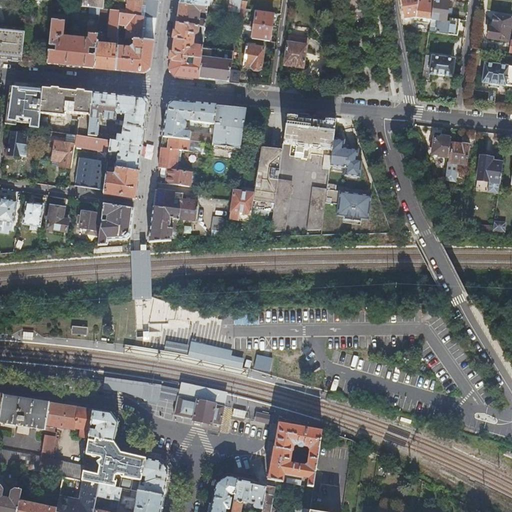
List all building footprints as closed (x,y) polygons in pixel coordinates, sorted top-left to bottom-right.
[(157,18),(159,0),(113,0),(127,2),(126,11),(141,13),(143,4),(148,4),(145,17),(157,18)] [(179,0),(180,2),(208,6),(208,0),(229,0),(228,10),(240,12),(241,7),(242,2),(241,0),(179,0)] [(402,0),(405,19),(416,17),(431,19),(433,0),(402,0)] [(436,32),(457,36),(459,19),(449,18),(449,22),(446,21),(448,0),(433,0),(431,19),(431,20),(438,21),(436,32)] [(180,2),(177,22),(199,25),(206,26),(206,20),(200,20),(197,17),(198,14),(201,12),(202,15),(207,15),(208,7),(208,6),(180,2)] [(103,35),(97,34),(94,68),(106,69),(115,70),(118,37),(119,24),(120,13),(120,10),(111,9),(111,14),(108,37),(111,37),(110,45),(102,45),(103,35)] [(271,26),(273,12),(256,9),(255,21),(251,20),(250,23),(271,26)] [(153,41),(157,18),(145,17),(141,16),(125,14),(120,13),(119,24),(125,25),(124,38),(127,38),(132,39),(153,41)] [(489,26),(488,38),(508,41),(511,25),(511,24),(511,17),(494,15),(492,27),(489,26)] [(64,21),(52,20),(51,29),(49,44),(47,63),(71,65),(94,68),(97,34),(97,32),(88,31),(88,39),(63,37),(64,21)] [(429,31),(436,32),(438,21),(431,20),(429,31)] [(0,58),(21,60),(25,28),(10,26),(10,22),(2,21),(1,26),(0,25),(0,58)] [(202,58),(203,47),(200,46),(196,46),(194,47),(193,49),(192,48),(192,46),(194,35),(198,33),(198,32),(199,25),(177,22),(171,60),(181,62),(182,56),(202,58)] [(252,38),(269,40),(271,26),(250,23),(250,26),(254,26),(252,38)] [(304,67),(308,37),(288,34),(284,64),(304,67)] [(150,67),(153,41),(132,39),(132,45),(131,45),(130,45),(129,46),(129,47),(129,48),(120,47),(121,45),(123,43),(123,40),(126,40),(127,38),(124,38),(118,37),(115,70),(131,71),(144,72),(150,67)] [(245,54),(244,67),(261,69),(264,47),(246,45),(245,54)] [(229,81),(231,69),(234,50),(203,47),(202,58),(199,78),(213,79),(229,81)] [(426,55),(422,79),(429,80),(430,74),(452,76),(454,58),(426,55)] [(191,77),(199,78),(202,58),(182,56),(181,62),(171,60),(170,70),(174,76),(191,77)] [(483,82),(511,85),(511,66),(485,63),(483,82)] [(229,81),(239,82),(241,70),(231,69),(229,81)] [(40,114),(43,88),(19,85),(19,90),(10,89),(4,123),(16,125),(16,120),(30,122),(29,128),(38,129),(40,114)] [(40,114),(50,115),(65,116),(65,112),(81,114),(81,117),(78,117),(76,135),(87,137),(88,135),(92,93),(43,88),(40,114)] [(116,113),(118,95),(92,93),(88,135),(96,136),(99,113),(103,113),(102,119),(112,121),(112,124),(114,124),(113,127),(117,127),(117,124),(115,124),(115,119),(116,113)] [(117,124),(143,128),(145,114),(146,103),(141,97),(118,95),(116,113),(124,114),(123,120),(115,119),(115,124),(117,124)] [(165,119),(162,136),(190,139),(195,140),(200,141),(212,142),(213,135),(183,130),(183,129),(184,129),(186,128),(187,122),(184,121),(184,120),(215,124),(217,105),(195,102),(173,100),(166,105),(165,119)] [(212,143),(228,145),(235,107),(226,106),(217,105),(215,124),(213,135),(212,142),(212,143)] [(240,147),(247,108),(241,107),(235,107),(228,145),(240,147)] [(333,142),(337,117),(310,114),(288,112),(283,143),(297,145),(296,151),(304,152),(305,151),(308,152),(308,146),(329,149),(328,155),(325,154),(323,168),(321,168),(321,172),(328,173),(328,169),(330,169),(333,142)] [(50,115),(40,114),(38,129),(44,129),(52,131),(62,132),(64,121),(50,119),(50,115)] [(115,141),(141,145),(141,141),(143,128),(117,124),(117,127),(115,141)] [(44,129),(41,148),(49,150),(52,131),(44,129)] [(19,155),(25,155),(28,134),(11,132),(8,154),(19,155)] [(438,156),(448,157),(451,137),(449,137),(449,133),(443,133),(442,136),(441,136),(440,137),(434,136),(432,153),(438,154),(438,156)] [(115,162),(107,161),(106,166),(116,168),(137,171),(139,158),(141,145),(115,141),(87,137),(76,135),(75,135),(74,145),(75,145),(75,146),(81,147),(108,151),(108,154),(111,154),(112,152),(115,153),(117,151),(119,151),(118,154),(117,154),(116,155),(115,162)] [(162,136),(161,146),(179,149),(181,149),(188,150),(190,139),(162,136)] [(190,139),(188,150),(193,150),(198,151),(200,141),(195,140),(190,139)] [(59,166),(71,168),(72,160),(74,145),(54,141),(51,160),(60,161),(59,166)] [(452,143),(449,162),(466,164),(468,150),(470,150),(470,147),(471,147),(471,146),(463,145),(452,143)] [(278,179),(283,146),(271,144),(270,149),(261,148),(255,189),(252,207),(273,211),(278,179)] [(161,146),(160,157),(178,159),(179,149),(161,146)] [(500,183),(502,163),(495,162),(492,162),(492,158),(481,156),(478,179),(489,181),(488,192),(498,193),(500,183)] [(79,157),(75,185),(89,187),(104,189),(103,193),(134,198),(137,171),(116,168),(115,174),(113,175),(108,174),(108,171),(106,171),(106,166),(107,161),(107,157),(105,157),(104,161),(79,157)] [(160,157),(158,167),(169,169),(176,170),(178,160),(178,159),(160,157)] [(176,170),(169,169),(167,183),(189,186),(190,180),(191,180),(192,172),(176,170)] [(273,211),(270,230),(285,229),(292,181),(278,179),(273,211)] [(322,229),(327,188),(313,186),(308,229),(322,229)] [(239,212),(251,214),(252,207),(255,189),(246,188),(246,192),(234,190),(229,218),(238,219),(239,212)] [(155,189),(153,206),(180,210),(181,200),(182,193),(155,189)] [(336,216),(367,220),(370,194),(329,190),(328,203),(337,204),(336,216)] [(9,200),(9,199),(0,197),(0,223),(4,224),(5,220),(12,221),(16,201),(9,200)] [(181,200),(180,210),(179,218),(187,219),(187,220),(194,221),(194,220),(196,220),(198,202),(181,200)] [(38,229),(38,226),(39,226),(43,204),(33,202),(32,204),(26,202),(23,223),(30,224),(29,228),(38,229)] [(128,238),(129,237),(132,215),(133,208),(103,203),(102,214),(107,215),(106,221),(101,220),(97,247),(106,246),(107,240),(128,238)] [(47,214),(46,216),(46,219),(48,219),(46,228),(66,231),(68,219),(66,219),(67,214),(63,214),(64,208),(50,205),(49,214),(47,214)] [(153,206),(149,242),(171,240),(172,229),(172,228),(169,227),(169,225),(173,225),(174,218),(179,219),(179,218),(180,210),(153,206)] [(83,208),(83,211),(82,210),(81,215),(78,214),(77,222),(80,223),(79,227),(87,229),(86,233),(96,234),(99,213),(98,213),(99,210),(83,208)] [(215,228),(214,230),(218,230),(223,231),(225,218),(217,216),(215,228)] [(493,227),(492,234),(499,234),(499,231),(503,231),(504,223),(494,222),(493,227)] [(493,227),(463,225),(466,232),(492,234),(493,227)] [(5,252),(13,252),(16,235),(8,234),(5,252)] [(123,252),(122,245),(106,246),(97,247),(94,247),(94,253),(123,252)] [(132,251),(131,251),(133,300),(152,299),(152,297),(151,250),(149,250),(146,251),(144,251),(141,251),(138,251),(132,251)] [(72,327),(71,337),(88,337),(88,328),(72,327)] [(185,355),(187,355),(189,345),(166,341),(165,351),(168,351),(185,355)] [(221,363),(242,368),(244,358),(232,355),(233,350),(223,348),(210,345),(191,341),(188,355),(207,360),(211,361),(221,363)] [(213,370),(249,378),(251,370),(250,370),(247,369),(243,368),(242,368),(221,363),(211,361),(207,360),(188,355),(187,355),(185,355),(168,351),(165,351),(163,350),(144,347),(136,346),(125,345),(124,354),(148,358),(176,363),(213,370)] [(266,358),(256,356),(253,368),(270,372),(273,360),(266,358)] [(252,363),(245,361),(243,368),(247,369),(250,370),(252,363)] [(162,385),(105,377),(103,389),(124,392),(155,403),(159,404),(160,398),(161,392),(161,388),(162,385)] [(198,400),(225,406),(228,393),(182,382),(180,389),(178,396),(198,400)] [(178,396),(180,389),(162,385),(161,388),(161,392),(160,398),(177,401),(178,396)] [(198,400),(178,396),(177,401),(176,405),(174,414),(187,417),(189,417),(191,417),(193,418),(193,419),(203,422),(212,424),(212,423),(221,425),(225,406),(198,400)] [(45,430),(49,405),(33,402),(33,400),(27,399),(19,398),(19,400),(11,398),(3,397),(0,413),(0,422),(18,426),(17,432),(28,433),(29,427),(45,430)] [(63,476),(82,480),(83,471),(84,465),(63,461),(64,454),(52,452),(54,438),(55,438),(56,431),(54,431),(55,426),(75,429),(75,428),(81,429),(80,437),(83,438),(81,451),(87,452),(89,439),(88,438),(93,410),(78,408),(64,405),(49,403),(49,405),(45,430),(41,456),(39,471),(63,476)] [(245,419),(245,418),(246,411),(234,408),(232,416),(245,419)] [(89,437),(114,442),(118,422),(111,413),(102,411),(93,410),(88,438),(89,439),(89,437)] [(255,420),(273,424),(275,416),(257,412),(255,420)] [(284,474),(308,478),(307,486),(313,487),(322,431),(278,423),(278,425),(276,439),(275,446),(274,446),(270,465),(268,479),(282,482),(284,474)] [(140,480),(141,475),(145,458),(132,455),(121,452),(114,442),(89,437),(89,439),(87,452),(86,454),(91,454),(92,456),(95,457),(96,455),(100,456),(101,458),(97,462),(100,465),(98,471),(95,474),(83,471),(82,480),(99,483),(115,487),(116,480),(120,481),(121,476),(133,478),(140,480)] [(0,463),(39,471),(41,456),(0,449),(0,463)] [(168,472),(166,481),(173,482),(175,470),(165,455),(147,451),(145,458),(161,462),(168,472)] [(138,491),(164,496),(165,487),(166,481),(168,472),(161,462),(145,458),(141,475),(145,476),(143,486),(139,485),(138,491)] [(60,478),(53,476),(51,486),(58,488),(60,478)] [(93,511),(96,496),(99,483),(82,480),(63,476),(56,509),(55,511),(93,511)] [(235,495),(238,479),(225,476),(217,482),(211,511),(225,511),(226,509),(229,510),(231,499),(228,498),(229,494),(235,495)] [(138,491),(139,485),(140,480),(133,478),(130,490),(138,491)] [(262,509),(267,486),(260,484),(238,479),(235,495),(231,511),(240,511),(241,511),(242,508),(244,509),(245,506),(247,507),(247,509),(254,510),(254,508),(262,509)] [(111,499),(119,501),(122,488),(115,487),(99,483),(96,496),(105,498),(106,493),(112,494),(111,499)] [(0,511),(16,511),(19,502),(19,501),(21,489),(16,488),(12,491),(10,491),(9,495),(11,495),(10,499),(1,497),(1,493),(4,494),(5,490),(2,489),(0,486),(0,511)] [(274,487),(267,486),(262,509),(261,511),(289,511),(290,511),(278,509),(277,510),(274,509),(271,506),(274,487)] [(160,511),(162,505),(164,496),(138,491),(136,498),(123,495),(122,502),(126,503),(125,507),(135,509),(134,511),(160,511)] [(55,511),(56,509),(19,502),(16,511),(55,511)]
